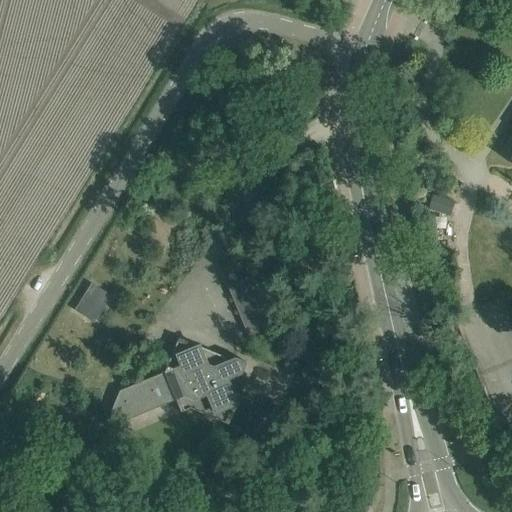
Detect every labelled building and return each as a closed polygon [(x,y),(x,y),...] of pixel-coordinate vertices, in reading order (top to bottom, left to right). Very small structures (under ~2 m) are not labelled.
[(511,140),(503,154),(511,159),(511,140)] [(450,215),(455,201),(434,194),(429,208),(450,215)] [(256,278),(231,286),(247,337),(272,329),(256,278)] [(111,295),(92,283),(75,311),(94,323),(111,295)] [(120,391),(112,411),(131,419),(177,400),(184,397),(195,402),(207,397),(213,412),(231,420),(239,402),(230,380),(243,374),(248,362),(236,358),(226,361),(214,366),(209,364),(202,347),(184,340),(177,358),(172,356),(165,372),(120,391)]
